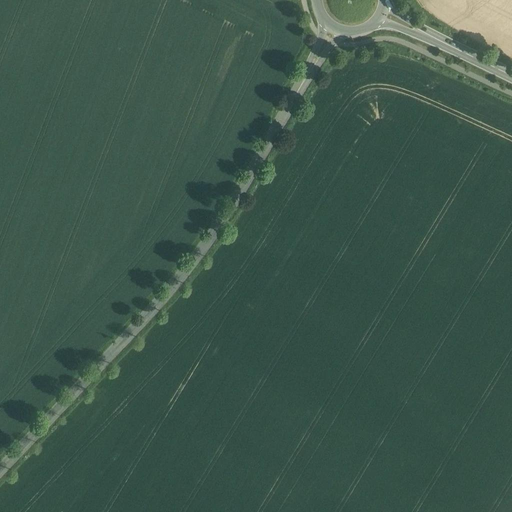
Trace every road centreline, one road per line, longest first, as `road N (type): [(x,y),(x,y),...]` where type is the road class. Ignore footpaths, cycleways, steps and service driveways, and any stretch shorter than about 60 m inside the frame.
road 1 (tertiary): [(0,466),(209,239),(333,26)]
road 2 (secondary): [(511,77),(379,14)]
